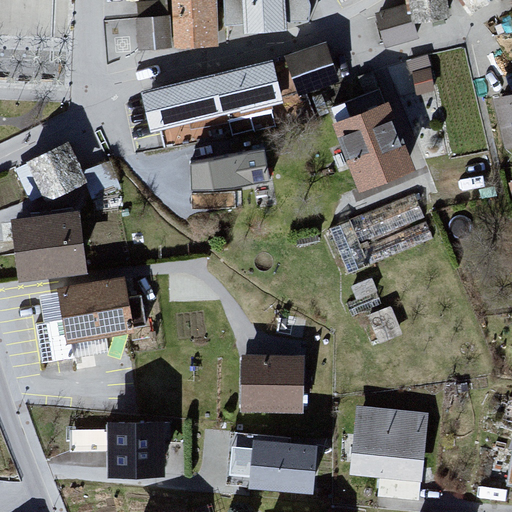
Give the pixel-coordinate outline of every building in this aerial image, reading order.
[(174,0),(176,18),(178,50),(223,47),(220,0),(174,0)] [(245,0),(247,34),(291,31),(288,0),(245,0)] [(414,0),(417,26),(453,22),(450,0),(414,0)] [(463,0),(475,17),(501,0),(463,0)] [(385,50),(417,41),(414,27),(407,6),(375,15),(385,50)] [(176,18),(140,21),(142,52),(178,50),(176,18)] [(330,43),(288,57),(301,97),(343,83),(330,43)] [(418,91),(438,86),(429,51),(410,56),(418,91)] [(274,60),(227,72),(239,119),(286,108),(274,60)] [(225,74),(144,94),(155,139),(236,118),(225,74)] [(367,191),(423,170),(397,102),(389,106),(382,89),(380,90),(373,74),(357,80),(364,98),(335,110),(367,191)] [(511,96),(498,100),(510,151),(511,150),(511,96)] [(46,209),(91,189),(72,145),(27,164),(46,209)] [(277,182),(270,151),(199,164),(200,188),(251,187),(277,182)] [(235,196),(192,197),(193,212),(236,212),(235,196)] [(89,212),(19,221),(28,285),(97,276),(89,212)] [(139,334),(129,279),(62,291),(68,323),(34,329),(41,370),(96,360),(93,342),(139,334)] [(246,421),(308,419),(306,354),(244,356),(246,421)] [(423,485),(428,486),(434,420),(359,413),(353,477),(383,479),(381,501),(421,505),(423,485)] [(165,476),(167,422),(111,421),(110,475),(165,476)] [(316,441),(251,435),(248,479),(312,484),(316,441)]
